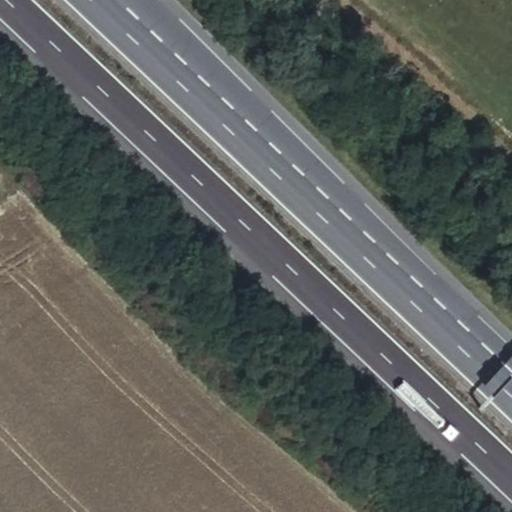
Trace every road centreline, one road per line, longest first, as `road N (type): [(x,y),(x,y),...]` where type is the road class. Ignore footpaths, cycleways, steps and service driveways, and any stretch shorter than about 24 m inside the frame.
road 1 (motorway): [(6,0),(511,480)]
road 2 (motorway): [(511,363),(123,0)]
